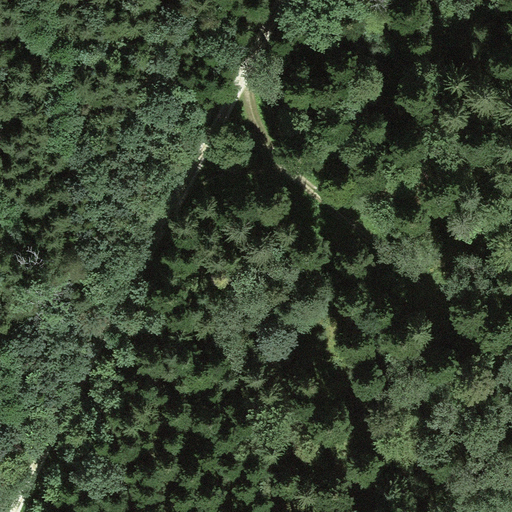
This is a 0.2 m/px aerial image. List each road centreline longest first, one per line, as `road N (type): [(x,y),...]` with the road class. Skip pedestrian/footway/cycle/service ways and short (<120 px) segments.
road 1 (track): [(9,511),(278,0)]
road 2 (track): [(244,62),(248,111),(265,150),(511,362)]
